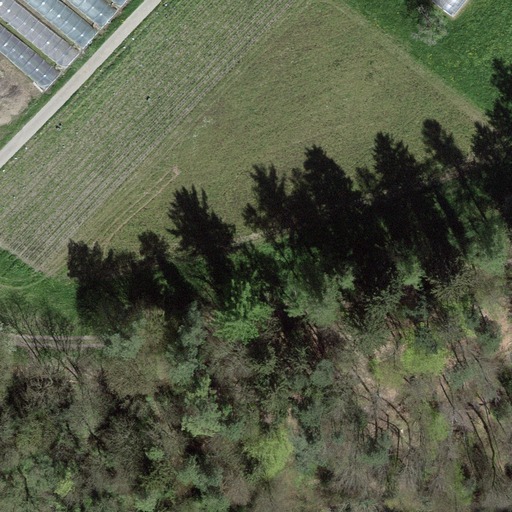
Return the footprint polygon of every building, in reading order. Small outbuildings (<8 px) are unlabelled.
[(80,52),(14,0),(0,0),(0,17),(65,71),(80,52)] [(23,0),(84,50),(99,32),(59,0),(23,0)] [(118,10),(105,0),(64,0),(101,30),(118,10)] [(436,0),(454,14),(465,0),(436,0)] [(0,53),(46,92),(61,73),(0,23),(0,53)]
